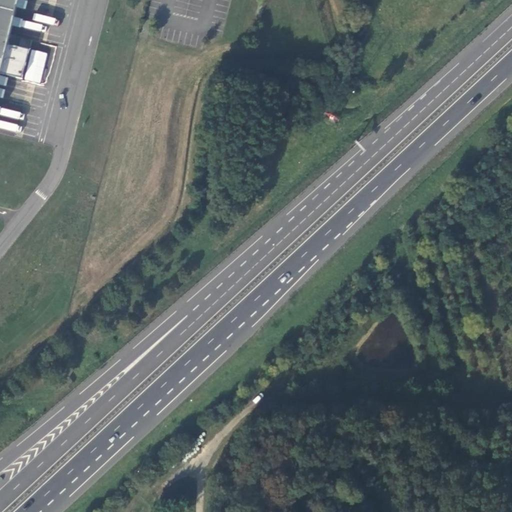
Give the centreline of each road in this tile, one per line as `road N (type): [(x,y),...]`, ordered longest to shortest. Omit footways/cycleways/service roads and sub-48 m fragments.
road 1 (trunk): [(25,511),(392,173)]
road 2 (trunk): [(45,511),(392,173)]
road 3 (trunk): [(511,27),(193,321)]
road 4 (unclassified): [(200,511),(203,458),(260,396),(292,385),(511,394)]
road 5 (trunk): [(193,321),(0,501)]
road 6 (trunk): [(193,321),(159,332),(0,465)]
road 7 (trunk): [(392,173),(511,62)]
